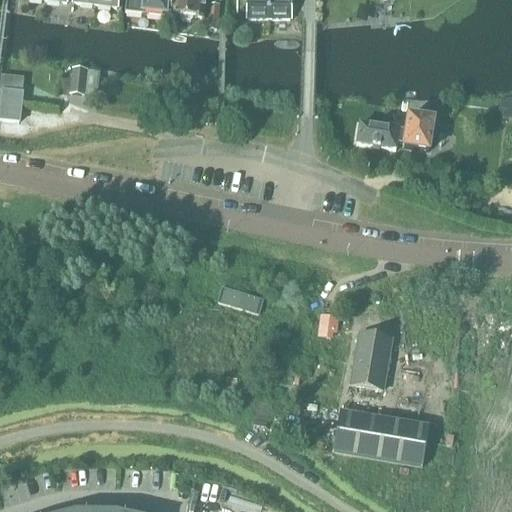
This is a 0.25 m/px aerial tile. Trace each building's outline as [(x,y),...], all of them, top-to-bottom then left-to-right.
[(72,0),(72,6),(94,9),(95,0),(72,0)] [(95,0),(94,9),(116,11),(117,0),(95,0)] [(169,16),(170,0),(125,0),(124,15),(163,20),(163,18),(165,18),(165,16),(169,16)] [(170,0),(169,16),(168,18),(179,19),(181,23),(190,24),(193,21),(203,22),(205,0),(170,0)] [(268,22),(267,0),(246,0),(246,22),(268,22)] [(267,0),(268,22),(290,22),(289,0),(267,0)] [(86,73),(72,72),(69,96),(83,98),(86,73)] [(0,92),(0,108),(20,110),(22,95),(0,92)] [(20,110),(0,108),(0,122),(18,125),(20,110)] [(395,153),(396,147),(403,148),(403,150),(428,154),(432,123),(407,119),(405,134),(398,133),(359,127),(356,147),(395,153)] [(503,212),(511,213),(511,202),(505,201),(503,212)] [(359,337),(350,388),(381,394),(390,342),(359,337)] [(251,428),(264,430),(268,407),(255,405),(251,428)] [(339,414),(332,454),(421,470),(428,430),(339,414)]
